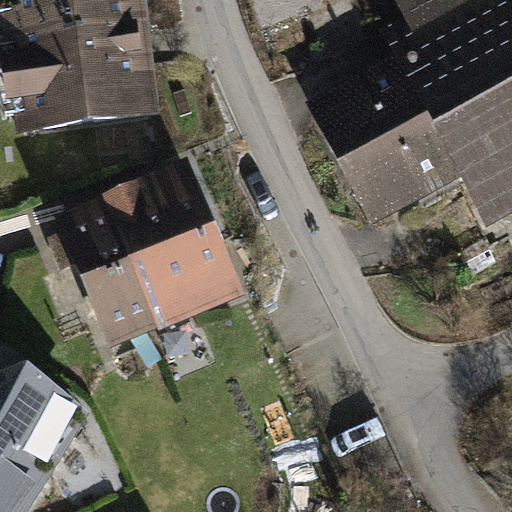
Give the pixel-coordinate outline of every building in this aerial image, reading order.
[(143,0),(1,0),(20,139),(159,122),(143,0)] [(299,0),(245,0),(257,31),(304,14),(299,0)] [(511,201),(511,0),(386,0),(394,14),(372,26),(389,58),(300,105),(360,219),(455,169),(481,218),(511,201)] [(151,140),(128,143),(131,169),(154,167),(151,140)] [(188,166),(52,222),(109,361),(246,304),(188,166)] [(350,476),(292,348),(230,376),(288,504),(350,476)] [(28,511),(85,417),(31,375),(0,385),(0,511),(28,511)]
